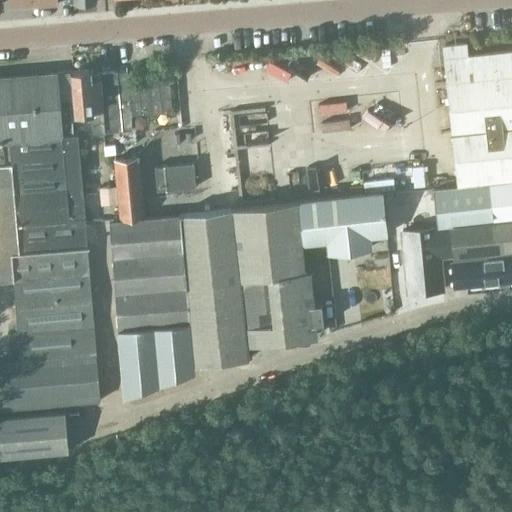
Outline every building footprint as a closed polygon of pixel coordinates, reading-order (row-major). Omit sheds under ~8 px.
[(447,83),(457,186),(511,180),(511,51),(466,56),(465,44),(443,46),(447,83)] [(103,133),(99,74),(89,75),(89,71),(71,73),(75,114),(89,112),(91,134),(102,133),(102,134),(103,133)] [(117,72),(99,74),(103,133),(131,131),(129,116),(130,116),(128,88),(126,73),(117,74),(117,72)] [(0,361),(0,403),(1,410),(100,401),(77,135),(72,135),(70,100),(58,101),(56,74),(0,78),(0,279),(13,279),(20,360),(0,361)] [(169,84),(128,88),(130,116),(171,113),(169,84)] [(144,118),(134,119),(135,130),(141,129),(145,125),(144,118)] [(104,147),(105,155),(116,154),(115,145),(104,147)] [(113,159),(115,186),(117,204),(118,220),(144,217),(139,157),(113,159)] [(153,167),(156,192),(194,188),(192,164),(153,167)] [(439,229),(437,230),(440,257),(454,255),(452,228),(511,221),(511,180),(457,186),(434,188),(439,229)] [(101,206),(117,204),(115,186),(99,188),(101,206)] [(384,192),(301,202),(305,244),(328,242),(329,253),(331,253),(331,251),(346,250),(346,251),(373,248),(372,237),(389,235),(384,192)] [(96,201),(85,202),(86,213),(97,212),(96,201)] [(248,355),(249,359),(249,355),(250,355),(250,350),(251,347),(251,343),(315,338),(314,325),(322,324),(320,305),(311,306),(305,244),(301,202),(232,208),(248,355)] [(179,213),(179,214),(183,251),(186,287),(189,322),(190,324),(193,364),(249,359),(248,355),(232,208),(203,210),(179,213)] [(108,221),(111,258),(183,251),(179,214),(144,217),(118,220),(108,221)] [(511,221),(452,228),(454,255),(511,249),(511,221)] [(440,257),(437,230),(437,227),(402,231),(409,293),(443,290),(440,257)] [(111,258),(115,294),(186,287),(183,251),(111,258)] [(511,282),(511,256),(452,263),(454,289),(511,282)] [(118,329),(155,325),(189,322),(186,287),(115,294),(118,329)] [(189,322),(155,325),(160,383),(194,371),(193,364),(190,324),(189,322)] [(155,325),(118,329),(124,397),(160,383),(155,325)] [(0,417),(0,457),(68,452),(65,412),(0,417)]
